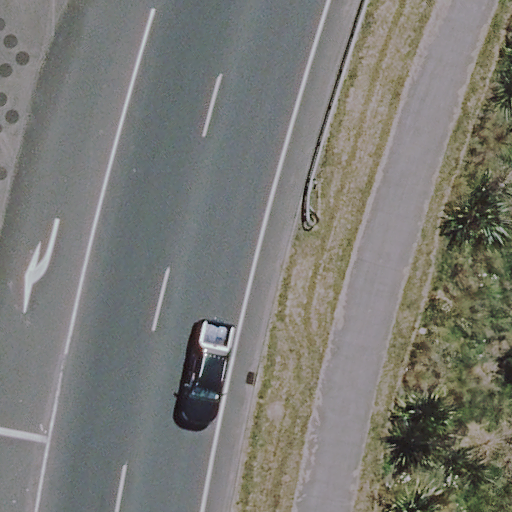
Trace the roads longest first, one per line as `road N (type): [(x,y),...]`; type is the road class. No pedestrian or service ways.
road 1 (trunk): [(262,0),(116,511)]
road 2 (unknown): [(186,269),(107,333),(15,378)]
